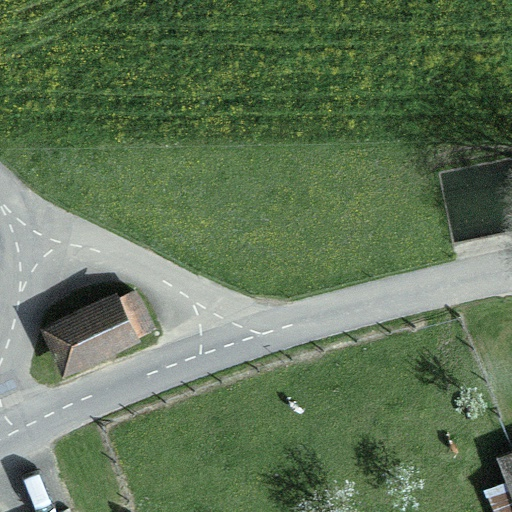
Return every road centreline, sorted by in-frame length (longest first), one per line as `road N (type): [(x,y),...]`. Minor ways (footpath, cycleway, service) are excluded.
road 1 (unclassified): [(0,179),(239,338)]
road 2 (unclassified): [(239,338),(511,281)]
road 3 (unclassified): [(239,338),(0,448)]
road 4 (residential): [(0,372),(12,351),(21,284),(0,211)]
